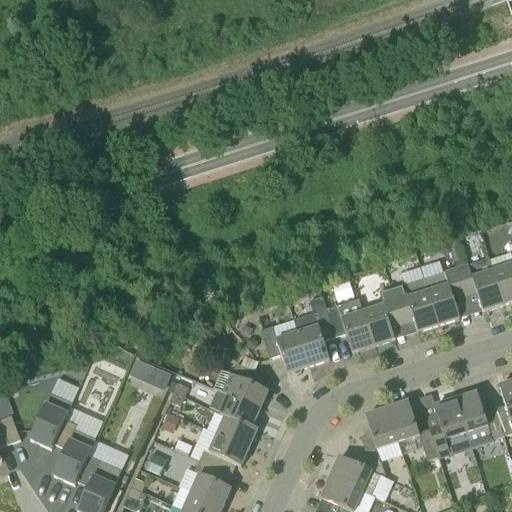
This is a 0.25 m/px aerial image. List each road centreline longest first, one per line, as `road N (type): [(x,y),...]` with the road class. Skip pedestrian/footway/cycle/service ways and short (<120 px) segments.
road 1 (tertiary): [(0,226),(511,63)]
road 2 (residential): [(271,511),(327,406),(511,345)]
